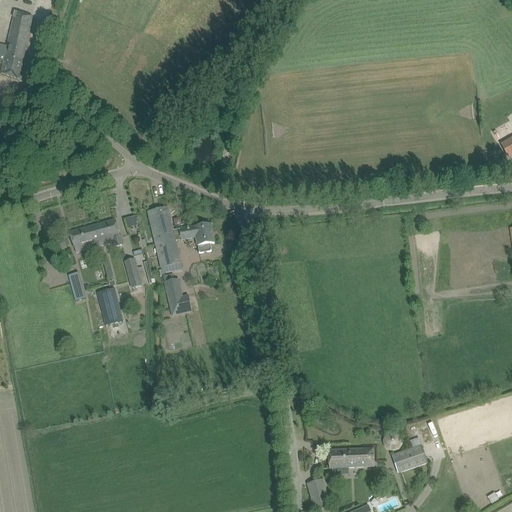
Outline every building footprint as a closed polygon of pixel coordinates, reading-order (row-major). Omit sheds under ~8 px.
[(19,80),(27,41),(32,17),(15,12),(7,48),(1,47),(0,50),(0,61),(3,63),(1,74),(19,80)] [(511,139),(502,145),(509,158),(511,155),(511,139)] [(33,156),(38,164),(49,158),(44,150),(33,156)] [(148,212),(150,222),(155,242),(174,237),(173,231),(167,207),(148,212)] [(180,217),(173,219),(175,227),(182,225),(183,225),(181,217),(180,217)] [(95,226),(101,247),(113,243),(114,248),(123,245),(121,237),(120,237),(115,221),(95,226)] [(196,238),(198,247),(199,254),(211,252),(210,245),(214,244),(211,224),(173,231),(174,237),(155,242),(161,269),(181,264),(175,241),(196,238)] [(74,248),(75,248),(76,253),(101,247),(95,226),(70,233),(74,248)] [(52,243),(56,252),(67,249),(64,239),(52,243)] [(142,287),(142,286),(135,260),(125,262),(132,289),(142,287)] [(79,273),(69,276),(76,302),(86,299),(79,273)] [(178,280),(175,281),(165,283),(173,316),(192,312),(190,305),(185,306),(178,280)] [(123,322),(114,289),(97,293),(106,326),(123,322)] [(421,446),(412,450),(392,457),(399,474),(428,464),(421,446)] [(374,467),(374,459),(373,449),(328,451),(329,469),(374,467)] [(307,484),(315,511),(330,507),(323,480),(307,484)]
